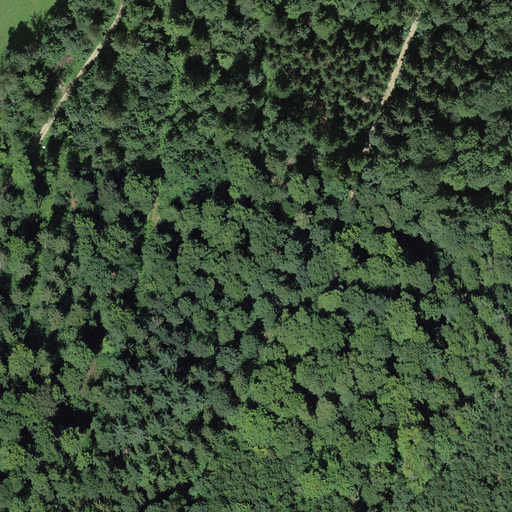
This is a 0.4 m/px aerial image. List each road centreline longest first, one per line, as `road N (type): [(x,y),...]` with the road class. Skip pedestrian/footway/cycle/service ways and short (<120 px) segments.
road 1 (track): [(145,511),(208,482),(263,369),(326,278),(390,68),(420,0)]
road 2 (track): [(341,240),(391,166),(511,62)]
road 3 (track): [(131,0),(126,19),(0,200)]
road 4 (track): [(511,378),(403,511)]
